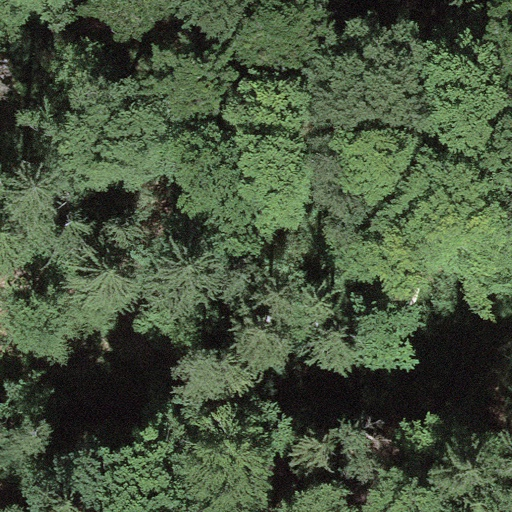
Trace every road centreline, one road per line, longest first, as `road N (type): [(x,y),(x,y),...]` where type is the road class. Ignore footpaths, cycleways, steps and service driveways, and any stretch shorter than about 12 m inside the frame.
road 1 (track): [(511,457),(377,495),(462,372),(511,170)]
road 2 (track): [(0,397),(134,403),(377,495),(373,511)]
